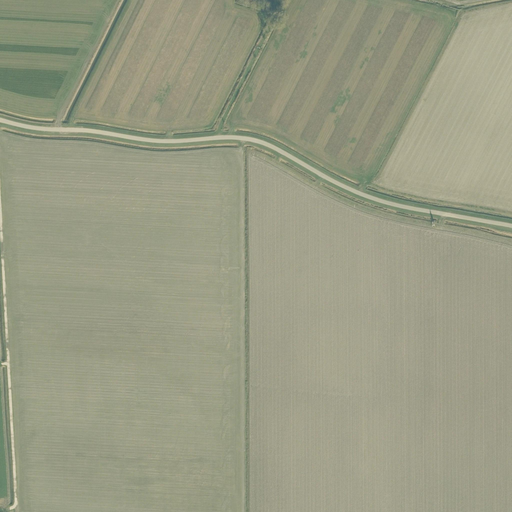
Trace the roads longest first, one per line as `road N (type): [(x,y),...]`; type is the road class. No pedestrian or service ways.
road 1 (unclassified): [(0,120),(165,141),(246,139),(364,195),(511,226)]
road 2 (unclassified): [(17,505),(0,216)]
road 3 (track): [(213,138),(280,0)]
